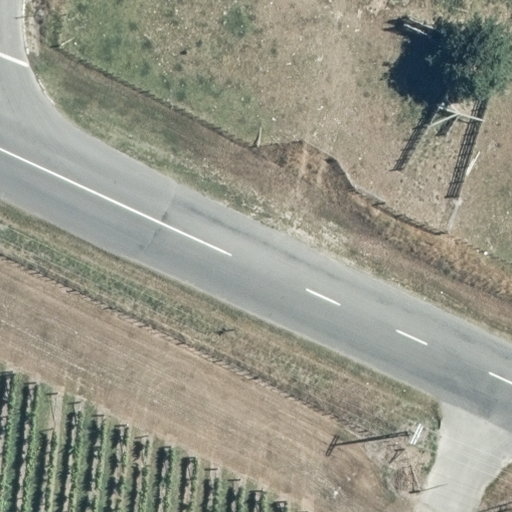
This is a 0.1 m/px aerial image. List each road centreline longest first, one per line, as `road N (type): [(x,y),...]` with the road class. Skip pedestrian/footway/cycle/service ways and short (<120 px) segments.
road 1 (unclassified): [(0,146),(511,376)]
road 2 (unknown): [(437,343),(411,511)]
